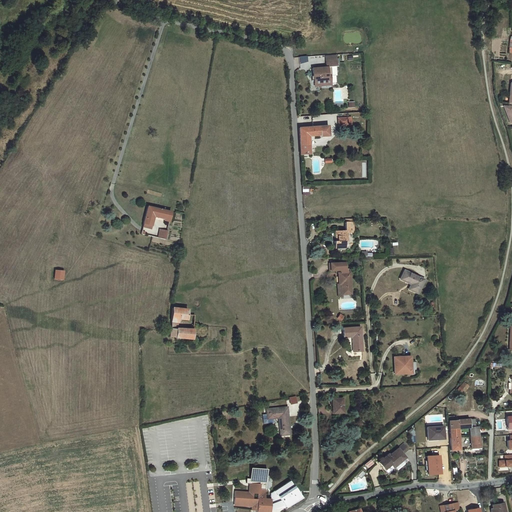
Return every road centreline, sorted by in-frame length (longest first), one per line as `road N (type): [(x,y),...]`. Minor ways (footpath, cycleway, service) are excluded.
road 1 (unclassified): [(104,0),(110,18),(291,65),(309,273),(316,502)]
road 2 (unclassified): [(511,478),(316,502)]
